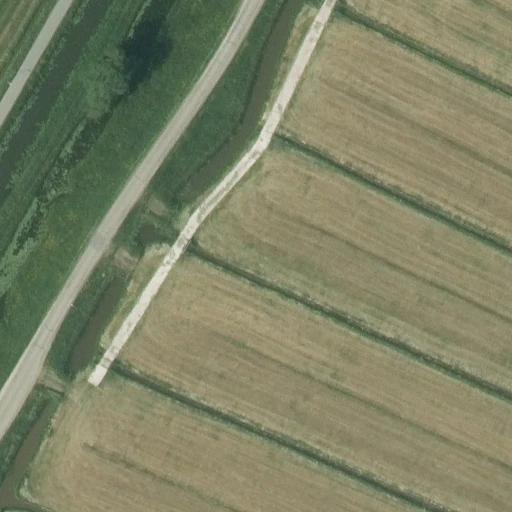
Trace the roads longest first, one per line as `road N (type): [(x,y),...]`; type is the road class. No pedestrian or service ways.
road 1 (track): [(329,0),(256,155),(187,228),(89,390),(72,392),(25,370)]
road 2 (unclassified): [(0,413),(252,0)]
